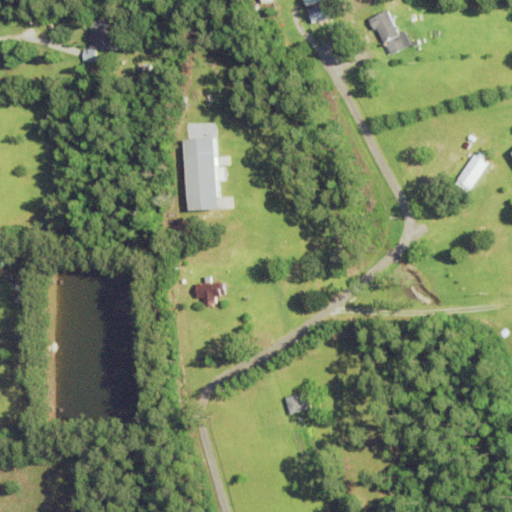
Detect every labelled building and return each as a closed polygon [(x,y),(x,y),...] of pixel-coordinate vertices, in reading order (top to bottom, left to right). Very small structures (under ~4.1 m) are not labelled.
[(309,7),(328,0),(338,0),(342,12),(314,22),(309,7)] [(386,40),(385,40),(378,27),(375,28),(369,17),(388,7),(401,32),(406,29),(413,42),(392,52),(386,40)] [(90,46),(91,20),(116,21),(114,48),(90,46)] [(135,72),(136,63),(151,64),(149,74),(135,72)] [(233,197),(234,207),(221,208),(221,205),(192,207),(186,135),(216,133),(221,198),(233,197)] [(464,143),(468,139),(473,144),(469,148),(464,143)] [(485,158),(489,161),(472,186),(460,177),(476,152),(478,154),(481,149),(488,154),(485,158)] [(222,281),(226,281),(226,293),(223,293),(223,295),(217,295),(217,301),(213,302),(213,304),(209,304),(209,302),(204,302),(204,296),(198,296),(198,282),(205,282),(205,275),(212,275),(212,281),(222,281)] [(287,385),(301,381),(303,388),(289,392),(287,385)] [(286,396),(307,390),(312,407),(290,413),(286,396)] [(286,418),(291,417),(296,434),(291,435),(286,418)]
